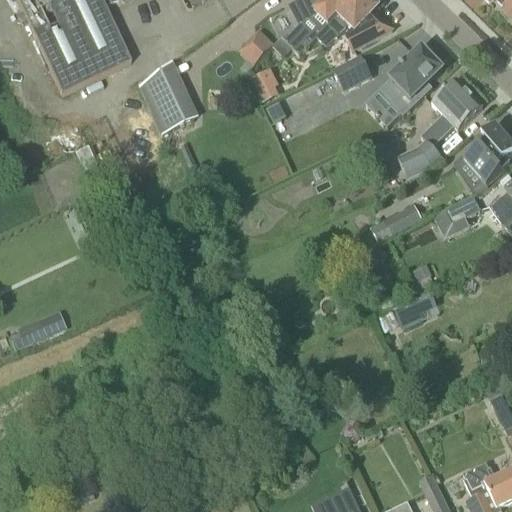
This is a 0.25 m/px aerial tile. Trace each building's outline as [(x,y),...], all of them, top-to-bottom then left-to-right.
[(13,0),(61,100),(130,67),(103,10),(134,0),(13,0)] [(316,42),(355,0),(306,0),(285,11),(295,31),(282,43),(298,60),(316,42)] [(393,33),(374,15),(379,11),(367,0),(355,0),(316,42),(325,51),(347,29),(351,33),(344,41),(352,55),(393,33)] [(481,0),(491,9),(494,5),(498,0),(481,0)] [(511,0),(498,0),(494,5),(511,22),(511,0)] [(238,55),(255,69),(273,46),(257,33),(238,55)] [(391,84),(380,95),(389,105),(391,107),(392,107),(391,108),(400,118),(400,119),(401,118),(403,120),(405,118),(424,100),(432,92),(428,88),(442,74),(433,64),(435,62),(426,53),(424,55),(422,52),(402,71),(401,69),(399,71),(400,73),(390,83),(391,84)] [(370,80),(361,61),(333,75),(342,94),(370,80)] [(167,70),(137,92),(160,140),(192,125),(167,70)] [(261,106),(278,98),(267,72),(249,80),(261,106)] [(416,153),(396,163),(407,185),(430,173),(441,163),(431,153),(454,131),(457,135),(467,125),(482,111),(455,84),(441,98),(431,108),(442,119),(420,141),(424,145),(416,153)] [(288,122),(296,137),(321,124),(313,108),(288,122)] [(125,179),(99,124),(80,133),(106,188),(125,179)] [(510,170),(505,165),(511,158),(511,148),(495,130),(475,149),(478,152),(463,165),(481,185),(469,195),(473,200),(486,191),(510,170)] [(511,192),(501,202),(493,209),(488,211),(501,228),(510,239),(511,237),(511,192)] [(480,215),(473,200),(433,221),(445,243),(469,231),(465,222),(480,215)] [(392,241),(423,225),(414,209),(383,225),(392,241)] [(403,332),(438,316),(431,301),(396,317),(403,332)] [(292,322),(294,327),(300,330),(305,328),(308,322),(306,317),(301,314),(295,316),(292,322)] [(13,355),(67,332),(59,315),(6,337),(13,355)] [(270,409),(286,395),(278,387),(262,401),(270,409)] [(511,451),(511,420),(502,400),(489,407),(511,451)] [(496,511),(511,504),(511,474),(494,483),(487,467),(462,479),(464,483),(463,484),(472,503),(466,505),(468,511),(496,511)] [(447,511),(437,491),(424,497),(431,511),(447,511)] [(358,511),(356,506),(349,492),(329,501),(333,511),(358,511)]
